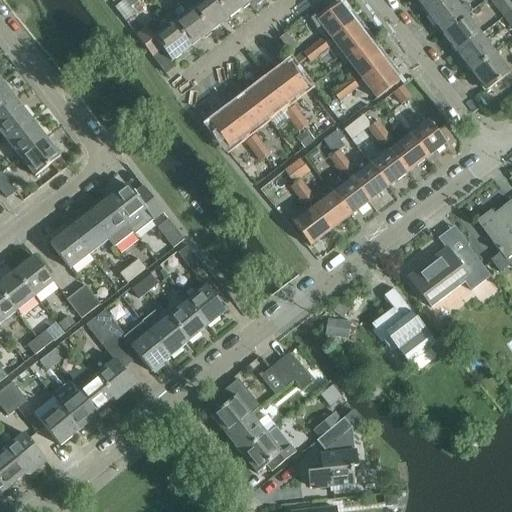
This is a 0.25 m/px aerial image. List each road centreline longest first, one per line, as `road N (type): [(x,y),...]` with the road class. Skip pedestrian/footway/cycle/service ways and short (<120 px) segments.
road 1 (residential): [(167,413),(326,279),(497,151)]
road 2 (residential): [(375,0),(497,151)]
road 3 (residential): [(0,28),(106,164)]
road 4 (residential): [(42,511),(167,413)]
road 5 (residential): [(175,91),(298,0)]
road 6 (residential): [(0,246),(106,164)]
road 7 (residential): [(243,511),(167,413)]
